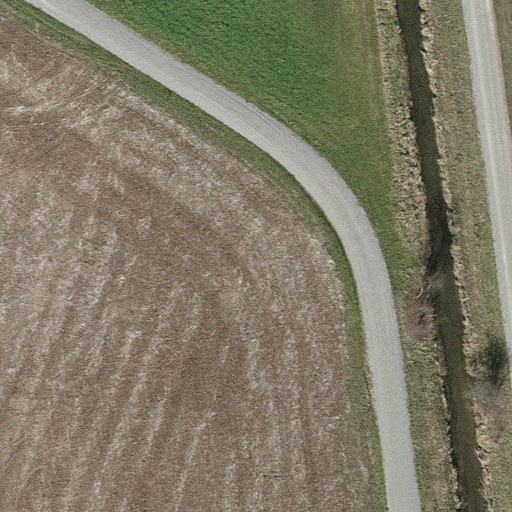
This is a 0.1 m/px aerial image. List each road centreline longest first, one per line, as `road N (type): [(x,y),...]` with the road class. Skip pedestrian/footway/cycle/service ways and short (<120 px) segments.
road 1 (track): [(400,511),(372,272),(345,200),(289,148),(66,0)]
road 2 (track): [(511,251),(479,0)]
